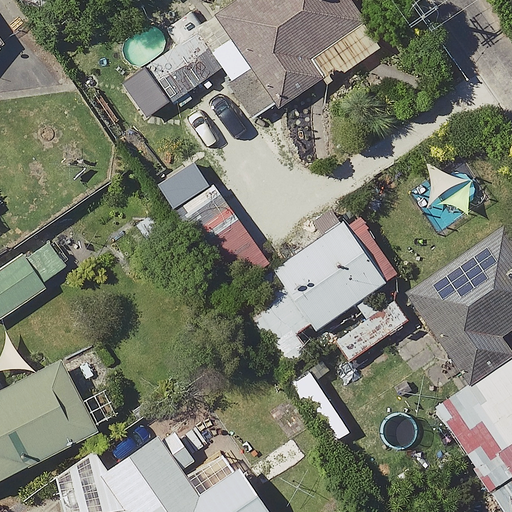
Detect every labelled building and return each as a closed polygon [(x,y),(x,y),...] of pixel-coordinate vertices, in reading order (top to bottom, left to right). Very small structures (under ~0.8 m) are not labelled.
[(382,40),(357,0),(235,0),(217,11),(223,21),(207,30),(194,9),(168,25),(181,46),(153,63),(175,99),(225,69),(256,118),(382,40)] [(131,229),(148,249),(159,240),(168,251),(183,240),(157,208),(131,229)] [(263,260),(237,217),(195,242),(222,286),(263,260)] [(347,219),(238,297),(287,365),(312,347),(305,336),(354,301),(364,315),(333,336),(350,360),(411,317),(394,293),(379,304),(368,290),(388,276),(347,219)] [(410,291),(469,377),(511,347),(511,346),(503,333),(511,326),(511,232),(507,225),(410,291)] [(0,272),(0,321),(49,287),(45,282),(65,267),(47,240),(0,272)] [(0,478),(130,414),(94,341),(0,387),(0,478)] [(511,511),(511,355),(435,408),(507,511),(511,511)] [(317,419),(290,435),(307,463),(334,448),(317,419)] [(107,468),(100,453),(53,477),(65,501),(54,503),(55,511),(267,511),(231,452),(191,477),(170,436),(107,468)]
